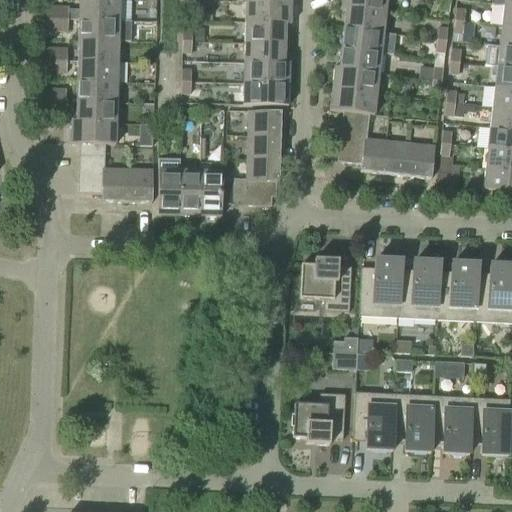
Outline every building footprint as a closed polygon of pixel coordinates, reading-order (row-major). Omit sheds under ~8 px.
[(386,0),(341,0),(340,11),(345,11),(345,10),(385,14),(386,0)] [(67,11),(67,21),(78,21),(118,23),(119,3),(78,1),(78,11),(67,11)] [(450,1),(441,1),(440,13),(449,14),(450,1)] [(192,2),(183,2),(183,12),(192,12),(192,2)] [(290,5),(245,4),(244,24),(284,25),(284,27),(289,27),(290,5)] [(511,7),(503,7),(501,27),(511,28),(511,7)] [(58,8),(57,21),(67,21),(67,8),(58,8)] [(345,10),(345,11),(343,30),(382,35),(385,14),(345,10)] [(454,22),(464,23),(465,12),(455,10),(454,22)] [(67,21),(57,21),(57,32),(67,33),(67,21)] [(78,21),(77,42),(117,43),(129,43),(129,23),(118,23),(78,21)] [(454,22),(452,35),(462,36),(463,30),(464,23),(454,22)] [(244,24),(244,45),(284,46),(284,27),(284,25),(244,24)] [(436,40),(447,41),(448,28),(437,27),(436,40)] [(511,28),(501,27),(498,48),(511,49),(511,28)] [(343,30),(340,50),(380,55),(391,56),(394,36),(382,35),(343,30)] [(182,32),(181,43),(204,44),(204,33),(182,32)] [(447,41),(436,40),(434,54),(445,55),(447,41)] [(117,43),(77,42),(76,62),(117,63),(117,43)] [(181,43),(181,55),(191,56),(192,43),(181,43)] [(244,45),(243,65),(283,66),(283,65),(284,46),(244,45)] [(485,46),(483,67),(496,68),(511,70),(511,49),(498,48),(485,46)] [(450,49),(449,63),(460,64),(461,50),(450,49)] [(57,50),(56,61),(66,61),(66,50),(57,50)] [(340,51),(338,69),(338,71),(378,75),(380,55),(340,51)] [(66,61),(56,61),(56,74),(66,74),(66,61)] [(76,62),(76,82),(116,83),(117,63),(76,62)] [(460,64),(449,63),(447,76),(458,77),(460,64)] [(283,66),(243,65),(243,86),(288,87),(288,65),(283,65),(283,66)] [(511,70),(496,68),(494,89),(511,90),(511,70)] [(334,69),(331,91),(376,96),(378,75),(338,71),(338,69),(334,69)] [(431,82),(441,83),(443,70),(433,69),(431,82)] [(180,83),(191,84),(191,70),(181,70),(180,83)] [(116,83),(76,82),(75,102),(116,103),(116,83)] [(441,83),(431,82),(430,94),(440,95),(441,83)] [(191,84),(180,83),(180,96),(190,97),(191,84)] [(288,87),(243,86),(242,107),(287,109),(288,87)] [(511,90),(494,89),(491,109),(511,111),(511,90)] [(55,101),(65,101),(65,91),(56,91),(55,101)] [(376,96),(331,91),(329,112),(342,113),(341,126),(367,129),(368,116),(373,117),(376,96)] [(444,105),(455,106),(456,93),(446,92),(444,105)] [(65,101),(55,101),(55,115),(64,115),(65,101)] [(116,103),(75,102),(75,122),(115,124),(116,103)] [(455,106),(444,105),(443,118),(453,120),(455,106)] [(511,111),(491,109),(489,130),(511,132),(511,111)] [(159,121),(172,121),(173,112),(159,111),(159,121)] [(188,121),(201,121),(201,112),(188,112),(188,121)] [(247,137),(280,138),(280,114),(247,113),(247,137)] [(115,124),(75,122),(70,122),(69,145),(78,146),(78,157),(104,158),(104,146),(114,147),(115,124)] [(367,129),(341,126),(336,163),(360,166),(359,173),(383,176),(387,143),(366,141),(367,129)] [(511,132),(489,130),(487,150),(511,152),(511,132)] [(441,145),(450,146),(451,133),(443,132),(441,145)] [(247,137),(246,160),(279,161),(280,138),(247,137)] [(387,143),(383,176),(406,178),(410,146),(387,143)] [(441,145),(439,159),(448,160),(450,146),(441,145)] [(434,148),(410,146),(406,178),(430,181),(434,148)] [(511,152),(487,150),(485,171),(511,173),(511,152)] [(78,169),(101,170),(103,170),(104,158),(78,157),(78,169)] [(233,181),(232,208),(270,209),(271,185),(278,185),(279,161),(246,160),(245,182),(233,181)] [(158,161),(156,217),(178,218),(179,173),(179,161),(158,161)] [(199,174),(198,219),(220,219),(221,208),(232,208),(233,181),(221,181),(221,174),(210,174),(210,165),(199,165),(199,174)] [(435,187),(435,192),(435,193),(436,194),(436,195),(437,195),(438,196),(439,196),(455,196),(457,170),(438,168),(437,174),(436,182),(435,187)] [(78,169),(77,182),(101,183),(101,170),(78,169)] [(101,183),(100,196),(100,203),(126,204),(126,171),(103,171),(103,170),(101,170),(101,183)] [(126,171),(126,204),(151,205),(152,172),(126,171)] [(511,173),(485,171),(482,192),(511,195),(511,173)] [(179,173),(178,218),(198,219),(199,174),(179,173)] [(101,183),(77,182),(77,196),(100,196),(101,183)] [(350,269),(337,268),(337,262),(313,261),(313,267),(300,266),(298,300),(323,302),(323,313),(348,314),(350,269)] [(399,271),(400,271),(401,262),(374,261),(374,270),(360,269),(358,318),(397,320),(399,271)] [(412,272),(400,271),(399,271),(397,320),(436,322),(438,273),(439,264),(412,263),(412,272)] [(450,274),(438,273),(436,322),(474,323),(476,275),(477,275),(477,266),(451,265),(450,274)] [(476,275),(474,323),(511,325),(511,267),(489,267),(489,276),(477,275),(476,275)] [(333,355),(356,356),(356,340),(344,340),(344,344),(333,344),(333,355)] [(472,346),(460,346),(459,359),(471,359),(472,346)] [(356,356),(333,355),(332,371),(355,372),(356,356)] [(411,362),(395,362),(395,374),(411,374),(411,362)] [(446,365),(433,364),(432,380),(446,381),(446,365)] [(472,375),(486,376),(486,366),(472,366),(472,375)] [(391,444),(393,396),(354,394),(352,442),(365,443),(365,452),(391,453),(392,444),(391,444)] [(342,442),(344,396),(318,395),(318,406),(293,405),(291,439),(305,440),(304,446),(328,447),(328,441),(342,442)] [(432,398),(393,396),(391,444),(392,444),(403,445),(403,453),(430,455),(430,446),(429,446),(432,398)] [(470,399),(432,398),(429,446),(430,446),(442,447),(441,455),(468,457),(468,448),(470,399)] [(509,401),(470,399),(468,448),(480,448),(480,457),(510,459),(511,446),(507,446),(509,401)]
